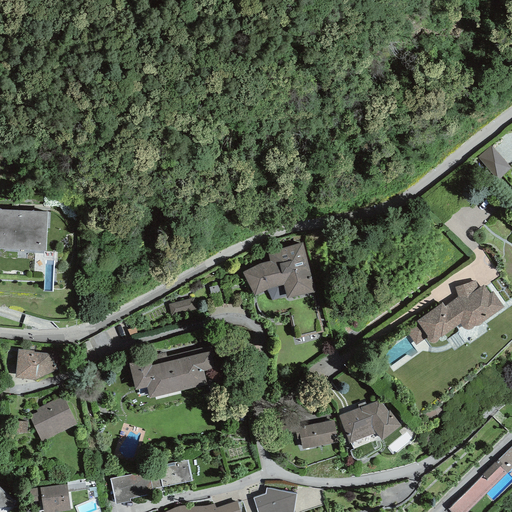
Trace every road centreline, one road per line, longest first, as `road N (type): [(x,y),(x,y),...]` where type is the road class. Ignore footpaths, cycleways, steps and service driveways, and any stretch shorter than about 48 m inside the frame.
road 1 (residential): [(0,331),(78,335),(271,235),(383,212),(511,112)]
road 2 (residential): [(274,474),(258,425),(262,348),(251,321),(210,321),(106,348),(18,392)]
road 3 (residential): [(511,398),(405,471),(313,484),(274,474)]
road 4 (residential): [(147,511),(274,474)]
